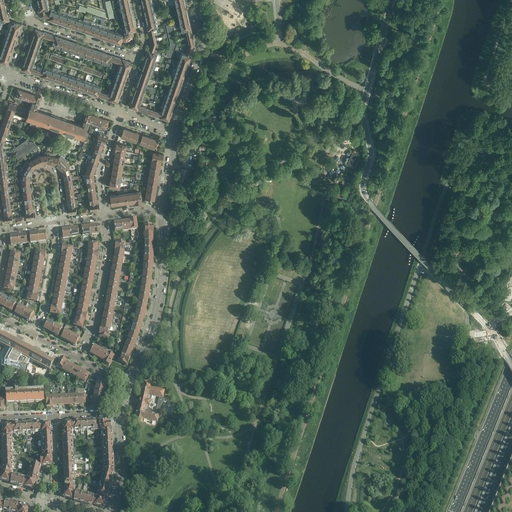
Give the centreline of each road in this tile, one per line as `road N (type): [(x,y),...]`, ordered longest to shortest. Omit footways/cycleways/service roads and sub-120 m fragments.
road 1 (residential): [(127,387),(158,298),(162,209)]
road 2 (primary): [(511,368),(453,511)]
road 3 (residential): [(77,359),(94,329),(108,258),(104,217)]
road 4 (residential): [(175,131),(202,43),(192,0)]
road 5 (residential): [(62,223),(57,178),(46,170),(36,181),(39,226)]
